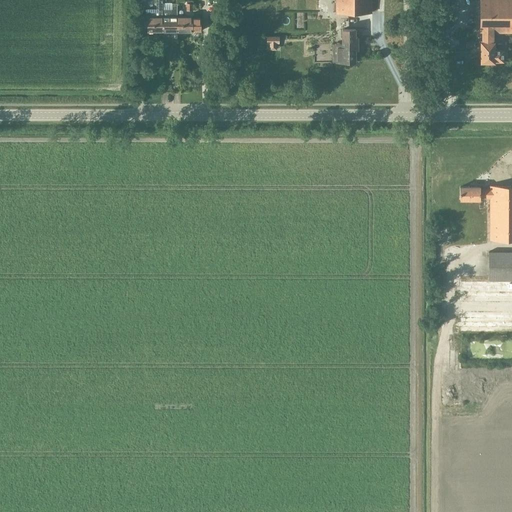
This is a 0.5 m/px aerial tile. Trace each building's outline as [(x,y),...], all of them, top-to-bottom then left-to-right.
[(163,32),(163,9),(162,0),(157,0),(157,9),(146,9),(146,17),(148,17),(148,32),(163,32)] [(336,0),(336,12),(372,12),(371,0),(336,0)] [(493,33),(511,32),(511,0),(479,0),(480,33),(483,33),(483,42),(482,42),(482,62),(494,62),(494,61),(503,61),(503,50),(494,50),(494,42),(493,42),(493,33)] [(177,32),(177,17),(177,3),(172,3),(172,9),(163,9),(163,32),(177,32)] [(177,17),(177,32),(192,32),(192,31),(201,31),(201,18),(192,18),(192,17),(177,17)] [(358,37),(356,37),(356,29),(343,29),(342,44),(332,43),(332,62),(355,62),(355,50),(358,50),(358,37)] [(511,239),(511,185),(490,186),(490,189),(480,189),(480,187),(460,187),(460,200),(480,200),(480,198),(490,198),(489,239),(511,239)] [(511,280),(511,251),(488,251),(487,280),(511,280)] [(489,284),(465,283),(465,289),(459,289),(458,305),(480,306),(480,298),(489,299),(489,289),(506,290),(507,282),(489,282),(489,284)] [(511,334),(511,309),(461,309),(460,333),(511,334)]
